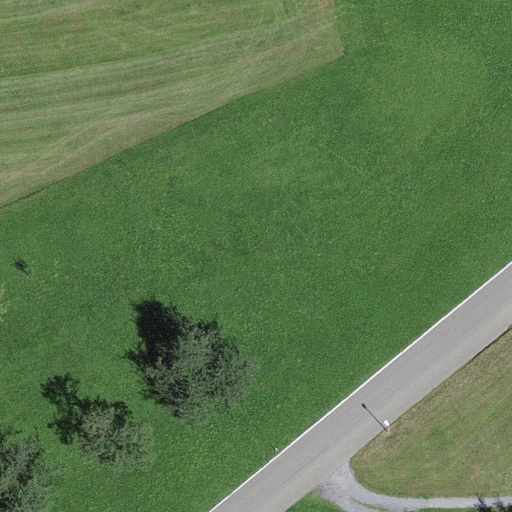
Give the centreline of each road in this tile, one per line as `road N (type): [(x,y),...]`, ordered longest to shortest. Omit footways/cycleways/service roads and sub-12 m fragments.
road 1 (unclassified): [(511,303),(255,511)]
road 2 (track): [(327,453),(368,506),(508,511)]
